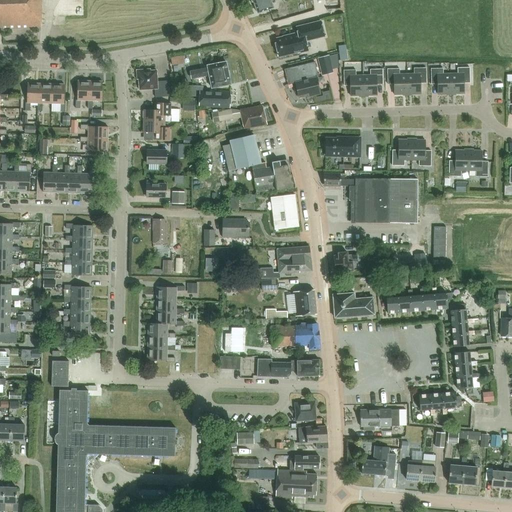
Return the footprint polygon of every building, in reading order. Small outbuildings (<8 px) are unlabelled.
[(4,28),(42,28),(41,0),(0,0),(0,28),(1,29),(1,34),(4,34),(4,28)] [(59,0),(60,12),(81,12),(80,0),(59,0)] [(256,13),(272,8),(269,0),(249,0),(250,2),(253,1),(256,13)] [(289,36),(274,40),(275,45),(274,46),(275,50),(276,51),(278,55),(299,50),(299,52),(307,50),(305,40),(323,36),(320,21),(296,27),(297,32),(289,35),(289,36)] [(329,56),(317,59),(322,76),(333,73),(329,56)] [(320,93),(316,77),(318,77),(314,61),(285,68),(286,73),(291,83),(293,83),(295,83),(295,86),(294,87),(293,88),(294,92),(296,93),(297,93),(298,98),(312,94),(312,95),(320,93)] [(211,88),(230,84),(226,62),(207,66),(208,69),(191,72),(192,79),(209,76),(211,88)] [(414,73),(406,73),(407,94),(420,93),(420,83),(426,83),(426,67),(413,68),(414,73)] [(457,73),(450,73),(451,94),(464,93),(463,83),(470,82),(469,67),(457,67),(457,73)] [(399,68),(387,68),(387,84),(393,84),(394,94),(407,94),(406,73),(399,74),(399,68)] [(443,68),(430,68),(431,84),(437,83),(437,94),(451,94),(450,73),(443,73),(443,68)] [(355,69),(343,70),(343,85),(350,85),(350,96),(363,95),(363,75),(355,75),(355,69)] [(370,74),(363,75),(363,95),(376,95),(376,84),(382,84),(382,69),(370,69),(370,74)] [(155,89),(155,98),(171,97),(170,81),(158,82),(157,71),(151,71),(151,70),(137,70),(137,80),(139,80),(140,90),(155,89)] [(75,100),(75,108),(79,109),(80,101),(88,101),(89,101),(90,82),(77,81),(77,101),(75,100)] [(88,101),(87,109),(92,109),(93,101),(102,101),(102,82),(90,82),(89,101),(88,101)] [(25,103),(25,111),(30,111),(30,103),(38,103),(39,103),(40,84),(27,84),(27,103),(25,103)] [(38,103),(37,111),(42,111),(42,103),(51,103),(52,84),(40,84),(39,103),(38,103)] [(52,84),(51,103),(60,104),(60,111),(65,112),(65,104),(64,104),(64,85),(52,84)] [(231,108),(231,92),(199,91),(199,107),(231,108)] [(195,111),(195,100),(183,100),(183,111),(195,111)] [(144,122),(165,122),(171,122),(171,115),(170,115),(171,104),(155,104),(155,111),(144,110),(144,122)] [(263,105),(240,110),(243,129),(266,124),(263,105)] [(226,121),(233,120),(231,110),(224,111),(226,121)] [(224,111),(217,112),(219,122),(226,121),(224,111)] [(165,128),(165,122),(144,122),(143,133),(154,133),(154,140),(170,140),(170,128),(165,128)] [(80,125),(80,129),(88,130),(88,136),(88,139),(107,139),(108,127),(88,126),(88,125),(80,125)] [(264,163),(260,163),(253,135),(230,140),(231,144),(223,146),(229,171),(237,168),(237,169),(251,166),(256,193),(276,189),(276,190),(296,187),(292,174),(290,174),(288,164),(265,168),(264,163)] [(80,136),(80,142),(88,142),(88,151),(107,152),(107,139),(88,139),(88,136),(80,136)] [(342,138),(325,138),(325,142),(324,142),(324,150),(325,150),(325,155),(359,156),(360,138),(342,137),(342,138)] [(392,150),(392,165),(404,165),(404,160),(411,160),(411,138),(411,139),(398,139),(398,150),(392,150)] [(411,138),(411,160),(418,160),(418,165),(430,166),(431,150),(424,150),(425,140),(412,139),(412,138),(411,138)] [(184,158),(184,146),(173,145),(173,158),(184,158)] [(166,164),(166,151),(147,150),(147,163),(166,164)] [(449,161),(448,176),(461,176),(461,171),(468,171),(468,150),(455,150),(455,161),(449,161)] [(468,150),(468,171),(475,171),(475,176),(487,177),(487,161),(481,161),(481,150),(468,150)] [(5,172),(5,190),(17,191),(18,172),(19,172),(19,164),(14,163),(14,172),(6,172),(5,172)] [(18,172),(17,191),(29,191),(30,173),(31,172),(31,164),(26,164),(26,172),(19,172),(18,172)] [(44,173),(43,192),(55,192),(56,173),(57,173),(57,165),(52,164),(52,173),(44,173)] [(56,173),(55,192),(68,192),(68,173),(69,174),(70,165),(65,165),(65,173),(57,173),(56,173)] [(68,173),(68,192),(80,193),(80,174),(81,174),(81,165),(77,165),(76,174),(69,174),(68,173)] [(80,174),(80,193),(92,193),(93,174),(94,174),(94,166),(89,166),(89,174),(81,174),(80,174)] [(340,174),(323,174),(323,186),(340,186),(340,180),(340,174)] [(354,180),(340,180),(340,186),(348,186),(348,198),(351,201),(354,201),(354,223),(417,223),(417,179),(354,179),(354,180)] [(146,196),(166,197),(166,185),(146,184),(146,196)] [(183,204),(183,192),(172,191),(172,203),(183,204)] [(228,204),(227,204),(227,211),(239,211),(239,204),(238,204),(238,194),(228,194),(228,204)] [(275,230),(299,227),(294,194),(271,197),(275,230)] [(255,195),(241,196),(242,204),(256,202),(255,195)] [(167,243),(167,223),(165,223),(165,219),(153,219),(153,243),(167,243)] [(248,238),(248,223),(245,223),(245,219),(223,219),(223,237),(237,237),(237,238),(248,238)] [(0,224),(0,236),(12,237),(12,235),(12,228),(20,228),(20,223),(12,223),(12,225),(0,224)] [(66,224),(66,229),(73,229),(73,237),(73,238),(92,238),(93,226),(73,226),(73,224),(66,224)] [(444,258),(444,252),(444,228),(432,228),(432,258),(444,258)] [(214,246),(215,230),(204,230),(204,246),(214,246)] [(0,236),(0,248),(12,249),(12,247),(12,239),(19,240),(19,235),(12,235),(12,237),(0,236)] [(66,236),(66,241),(73,241),(73,248),(73,250),(92,251),(92,238),(73,238),(73,237),(66,236)] [(0,248),(0,260),(11,261),(11,259),(12,252),(19,252),(19,247),(12,247),(12,249),(0,248)] [(312,271),(309,247),(277,249),(279,273),(300,272),(299,271),(310,271),(312,271)] [(66,248),(66,253),(73,253),(72,261),(72,262),(92,263),(92,251),(73,250),(73,248),(66,248)] [(352,262),(358,262),(358,255),(347,256),(347,253),(339,254),(339,256),(334,257),(335,268),(334,269),(334,272),(336,273),(338,273),(340,272),(353,271),(352,262)] [(415,258),(401,259),(402,270),(426,268),(425,253),(415,254),(415,258)] [(0,260),(0,273),(11,273),(11,264),(19,264),(19,259),(11,259),(11,261),(0,260)] [(65,261),(65,265),(72,265),(72,274),(91,275),(92,263),(72,262),(72,261),(65,261)] [(171,273),(172,261),(164,261),(163,273),(171,273)] [(261,279),(265,279),(276,279),(275,272),(273,273),(273,268),(260,268),(261,279)] [(261,280),(262,290),(278,290),(277,279),(261,280)] [(188,283),(187,293),(197,293),(197,283),(188,283)] [(11,296),(18,296),(18,284),(11,284),(11,285),(0,284),(0,297),(11,297),(11,296)] [(65,285),(65,290),(72,290),(72,298),(72,299),(91,300),(91,287),(72,287),(72,286),(65,285)] [(157,288),(156,300),(176,300),(176,291),(184,291),(184,287),(176,287),(176,288),(157,288)] [(432,294),(424,295),(425,310),(437,309),(436,294),(435,288),(431,288),(432,294)] [(420,295),(412,296),(413,311),(425,310),(424,295),(423,289),(419,289),(420,295)] [(296,316),(317,314),(314,290),(293,292),(296,316)] [(408,297),(400,297),(401,312),(413,311),(412,296),(411,290),(407,290),(408,297)] [(396,298),(386,299),(387,314),(401,312),(400,297),(400,291),(395,291),(396,298)] [(334,318),(374,315),(372,298),(355,299),(354,293),(332,295),(334,318)] [(451,293),(436,294),(437,309),(448,308),(447,300),(451,299),(451,293)] [(24,296),(18,296),(11,296),(11,297),(0,297),(0,309),(10,310),(10,308),(11,301),(24,301),(24,296)] [(65,298),(64,303),(72,303),(71,310),(71,311),(91,312),(91,300),(72,299),(72,298),(65,298)] [(156,300),(156,312),(175,312),(175,310),(176,300),(156,300)] [(458,310),(450,311),(451,320),(466,319),(464,304),(458,305),(458,310)] [(0,309),(0,321),(10,322),(10,320),(10,312),(18,313),(18,308),(10,308),(10,310),(0,309)] [(511,308),(508,309),(508,318),(501,318),(500,336),(511,336),(511,308)] [(64,310),(64,315),(71,315),(71,322),(71,324),(90,324),(91,312),(71,311),(71,310),(64,310)] [(156,312),(156,324),(167,325),(175,325),(175,326),(184,327),(184,321),(175,321),(175,314),(184,314),(184,310),(175,310),(175,312),(156,312)] [(466,319),(451,320),(452,332),(467,331),(466,323),(472,323),(472,318),(466,319)] [(0,321),(0,341),(17,342),(17,333),(10,333),(10,325),(18,325),(18,320),(10,320),(10,322),(0,321)] [(64,322),(64,327),(71,327),(71,336),(90,337),(90,324),(71,324),(71,322),(64,322)] [(148,324),(148,336),(167,337),(167,338),(175,339),(175,334),(167,334),(167,325),(156,324),(148,324)] [(320,349),(318,324),(305,325),(273,327),(275,347),(286,346),(286,349),(296,348),(296,346),(309,345),(309,350),(320,349)] [(242,348),(243,330),(225,330),(224,354),(236,354),(236,348),(242,348)] [(467,331),(452,332),(453,347),(468,345),(467,335),(473,335),(473,331),(467,331)] [(148,336),(148,349),(167,349),(167,351),(175,351),(175,346),(167,345),(167,338),(167,337),(148,336)] [(148,349),(147,361),(167,361),(167,363),(174,363),(175,358),(166,358),(167,351),(167,349),(148,349)] [(31,350),(31,358),(40,358),(41,350),(31,350)] [(469,352),(454,353),(455,367),(470,366),(476,365),(476,361),(469,362),(469,352)] [(258,359),(257,376),(286,377),(291,373),(291,372),(291,365),(297,365),(297,376),(312,376),(312,377),(316,377),(319,374),(319,359),(315,359),(315,360),(291,360),(291,363),(272,362),(272,359),(258,359)] [(177,446),(177,440),(175,440),(175,428),(89,426),(87,423),(88,391),(68,390),(69,362),(52,361),(51,387),(60,387),(55,511),(102,511),(103,510),(98,505),(85,505),(86,467),(99,455),(175,457),(175,446),(177,446)] [(470,366),(455,367),(456,379),(471,378),(477,377),(477,373),(471,373),(470,366)] [(471,378),(456,379),(457,389),(465,388),(466,393),(472,392),(471,378)] [(484,401),(494,400),(493,391),(483,392),(484,401)] [(444,392),(433,393),(434,409),(442,408),(442,414),(446,414),(446,408),(444,392)] [(454,392),(444,392),(446,408),(461,406),(460,400),(455,400),(454,392)] [(434,415),(434,409),(433,393),(419,395),(420,410),(421,410),(422,416),(430,415),(434,415)] [(315,408),(318,404),(318,403),(313,399),(312,399),(308,403),(296,404),(297,420),(316,419),(315,408)] [(399,426),(398,410),(391,410),(360,411),(360,427),(363,427),(363,432),(374,431),(374,427),(391,426),(399,426)] [(0,439),(9,440),(9,424),(1,424),(1,417),(0,417),(0,439)] [(9,424),(9,440),(24,441),(25,425),(15,425),(15,418),(10,418),(9,424)] [(317,449),(328,448),(327,427),(299,428),(300,443),(317,442),(317,449)] [(459,430),(459,438),(467,439),(468,431),(459,430)] [(236,433),(236,444),(253,443),(253,442),(259,442),(259,432),(236,433)] [(448,432),(448,444),(458,444),(459,432),(448,432)] [(444,433),(436,433),(436,445),(443,446),(444,433)] [(481,434),(480,448),(487,448),(488,435),(481,434)] [(491,435),(490,447),(499,447),(500,436),(491,435)] [(362,460),(361,473),(384,475),(384,473),(388,474),(388,469),(394,470),(396,455),(388,454),(389,447),(374,446),(373,461),(362,460)] [(407,465),(406,479),(420,480),(421,466),(421,462),(422,452),(412,451),(411,459),(412,459),(412,461),(408,461),(408,465),(407,465)] [(259,469),(259,460),(235,459),(235,457),(226,456),(226,467),(234,467),(234,468),(259,469)] [(319,468),(319,457),(296,457),(295,462),(290,462),(290,470),(303,470),(303,468),(319,468)] [(450,465),(448,483),(462,484),(464,466),(466,466),(466,458),(462,457),(461,466),(450,465)] [(464,466),(462,484),(476,485),(477,467),(479,468),(480,459),(477,459),(475,459),(475,464),(474,467),(466,466),(464,466)] [(421,466),(420,480),(434,481),(435,468),(435,463),(426,462),(421,462),(421,466)] [(492,471),(491,487),(504,488),(505,472),(508,472),(509,463),(504,463),(503,472),(492,471)] [(316,494),(317,475),(306,474),(307,472),(277,470),(276,498),(293,499),(293,496),(313,497),(313,494),(316,494)] [(4,503),(6,503),(14,503),(13,511),(18,511),(19,503),(16,503),(17,488),(4,487),(4,503)]
